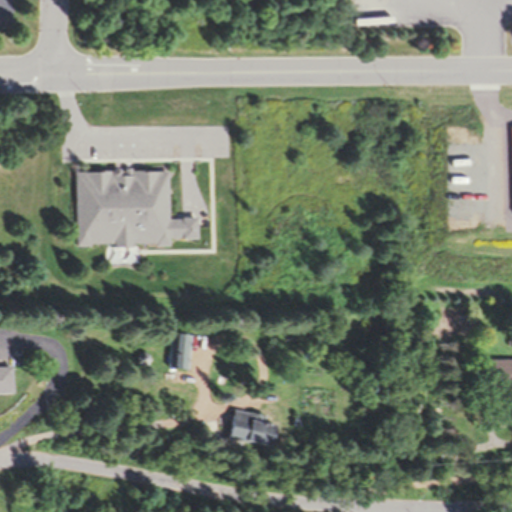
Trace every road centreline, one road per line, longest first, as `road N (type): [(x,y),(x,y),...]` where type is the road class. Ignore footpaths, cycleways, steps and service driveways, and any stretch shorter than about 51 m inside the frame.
road 1 (residential): [(0,459),(397,510),(511,503)]
road 2 (residential): [(511,71),(0,74)]
road 3 (residential): [(400,72),(396,511)]
